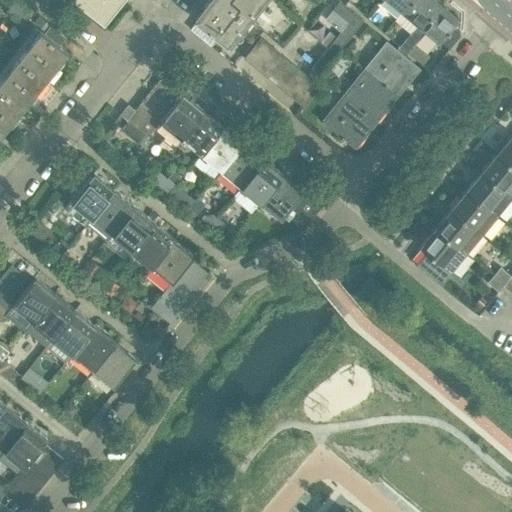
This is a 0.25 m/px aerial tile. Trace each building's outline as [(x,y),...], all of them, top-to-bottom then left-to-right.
[(79,0),(103,18),(116,0),(79,0)] [(225,42),(258,0),(205,0),(193,15),(225,42)] [(388,0),(401,10),(408,0),(388,0)] [(419,25),(439,2),(436,0),(408,0),(401,10),(417,24),(419,25)] [(352,12),(338,1),(332,8),(346,19),(352,12)] [(438,41),(458,17),(439,2),(419,25),(417,24),(408,34),(415,40),(424,30),(438,41)] [(344,25),(352,31),(361,20),(352,12),(346,19),(348,21),(344,25)] [(340,46),(351,32),(352,31),(344,25),(336,35),(332,40),(340,46)] [(0,132),(66,50),(39,29),(0,77),(0,132)] [(329,30),(320,41),(327,47),(332,40),(336,35),(329,30)] [(407,50),(415,40),(408,34),(400,44),(407,50)] [(254,64),(269,45),(260,38),(244,57),(254,64)] [(329,60),(340,46),(332,40),(321,53),(329,60)] [(396,94),(418,67),(385,41),(364,68),(396,94)] [(264,73),(279,53),(269,45),(254,64),(264,73)] [(273,80),(288,61),(279,53),(264,73),(273,80)] [(318,74),(329,60),(321,53),(310,67),(318,74)] [(283,88),(298,69),(288,61),(273,80),(283,88)] [(375,120),(396,94),(364,68),(343,94),(375,120)] [(292,95),(307,77),(298,69),(283,88),(292,95)] [(302,103),(317,85),(307,77),(292,95),(302,103)] [(178,96),(158,80),(150,90),(170,107),(178,96)] [(170,107),(150,90),(142,100),(162,116),(170,107)] [(180,136),(202,109),(182,92),(178,96),(170,107),(162,116),(157,123),(167,131),(162,138),(172,146),(179,136),(180,136)] [(354,146),(375,120),(343,94),(321,120),(340,135),(339,136),(343,139),(344,139),(354,146)] [(162,116),(142,100),(134,110),(154,126),(157,123),(162,116)] [(199,152),(222,125),(202,109),(180,136),(199,152)] [(146,136),(154,126),(134,110),(126,120),(128,121),(136,128),(146,136)] [(128,121),(122,129),(137,140),(143,133),(136,128),(128,121)] [(219,169),(242,141),(222,125),(199,152),(219,169)] [(511,133),(510,133),(495,152),(511,165),(511,133)] [(240,185),(262,157),(242,141),(219,169),(240,185)] [(511,165),(495,152),(480,170),(503,189),(511,179),(511,165)] [(260,201),(282,174),(262,157),(240,185),(260,201)] [(503,189),(480,170),(465,188),(497,215),(511,196),(503,189)] [(85,222),(91,215),(113,188),(93,172),(64,207),(84,223),(85,222)] [(321,205),(282,174),(260,201),(280,218),(290,206),(308,220),(321,205)] [(105,238),(111,231),(133,205),(113,188),(91,215),(85,222),(105,238)] [(481,233),(497,215),(465,188),(449,207),(481,233)] [(131,248),(153,221),(133,205),(111,231),(131,248)] [(481,233),(449,207),(434,225),(466,252),(481,233)] [(151,265),(173,237),(153,221),(131,248),(151,265)] [(466,252),(434,225),(419,244),(450,271),(466,252)] [(190,258),(194,254),(173,237),(151,265),(171,281),(174,277),(182,268),(190,258)] [(210,275),(190,258),(182,268),(202,284),(210,275)] [(30,280),(10,264),(2,273),(22,290),(30,280)] [(511,292),(511,291),(511,272),(510,275),(499,266),(486,281),(498,290),(502,284),(511,292)] [(202,284),(182,268),(174,277),(195,294),(202,284)] [(22,290),(2,273),(0,276),(0,287),(14,299),(22,290)] [(32,319),(55,292),(34,276),(30,280),(22,290),(14,299),(12,303),(32,319)] [(195,294),(174,277),(171,281),(166,287),(187,303),(195,294)] [(14,299),(0,287),(0,303),(6,309),(12,303),(14,299)] [(187,303),(166,287),(158,297),(178,314),(187,303)] [(52,336),(74,308),(55,292),(32,319),(52,336)] [(178,314),(158,297),(151,306),(171,323),(178,314)] [(72,352),(94,325),(74,308),(52,336),(72,352)] [(92,369),(114,341),(94,325),(72,352),(92,369)] [(113,385),(135,358),(114,341),(92,369),(113,385)] [(0,452),(4,448),(26,421),(6,405),(0,412),(0,452)] [(24,465),(42,442),(46,437),(26,421),(4,449),(24,465)] [(23,507),(62,458),(42,442),(24,465),(3,490),(23,507)]
